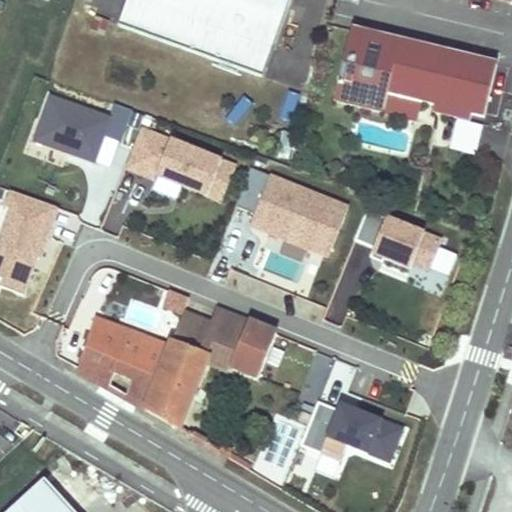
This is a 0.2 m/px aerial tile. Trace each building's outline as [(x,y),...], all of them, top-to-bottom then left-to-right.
[(262,77),(289,0),(127,0),(118,26),(262,77)] [(484,118),(497,65),(351,30),(339,82),(421,102),(435,106),(458,111),(472,115),(484,118)] [(417,122),(421,102),(339,82),(334,102),(417,122)] [(109,118),(50,97),(35,140),(95,162),(103,138),(119,143),(130,110),(114,104),(109,118)] [(458,111),(435,106),(433,113),(470,122),(472,115),(458,111)] [(221,161),(141,129),(125,168),(155,180),(157,176),(207,196),(221,161)] [(221,202),(235,167),(221,161),(207,196),(221,202)] [(338,232),(348,207),(251,168),(235,206),(255,214),(251,222),(266,228),(264,231),(314,251),(324,227),(338,232)] [(39,259),(52,223),(46,220),(51,205),(11,191),(6,207),(11,209),(0,240),(0,278),(3,279),(0,287),(23,295),(33,267),(26,265),(29,255),(39,259)] [(52,223),(57,208),(51,205),(46,220),(52,223)] [(430,270),(442,241),(367,210),(354,240),(374,248),(372,253),(410,269),(413,263),(430,270)] [(180,431),(206,356),(258,377),(276,333),(248,321),(217,309),(211,323),(184,313),(173,345),(121,327),(121,328),(95,319),(79,367),(77,371),(78,372),(148,411),(147,412),(180,431)] [(327,391),(331,358),(313,356),(309,389),(327,391)] [(389,461),(402,429),(340,404),(338,410),(318,401),(300,445),(340,461),(347,444),(389,461)] [(72,511),(44,480),(8,511),(72,511)]
